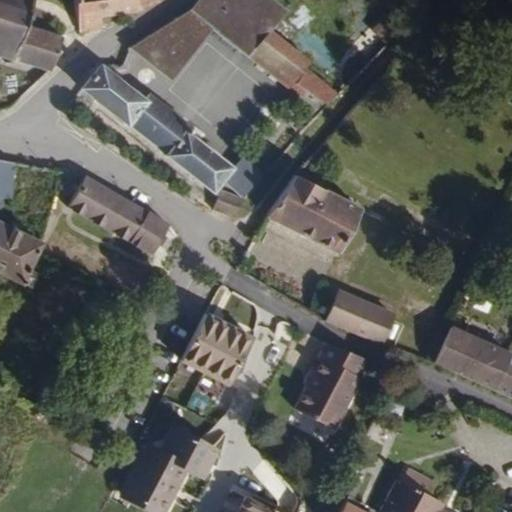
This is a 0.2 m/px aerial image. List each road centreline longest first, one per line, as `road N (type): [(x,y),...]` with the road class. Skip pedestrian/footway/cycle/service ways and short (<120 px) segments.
road 1 (residential): [(13,134),(96,41),(157,0)]
road 2 (residential): [(13,134),(46,138),(83,156),(179,221)]
